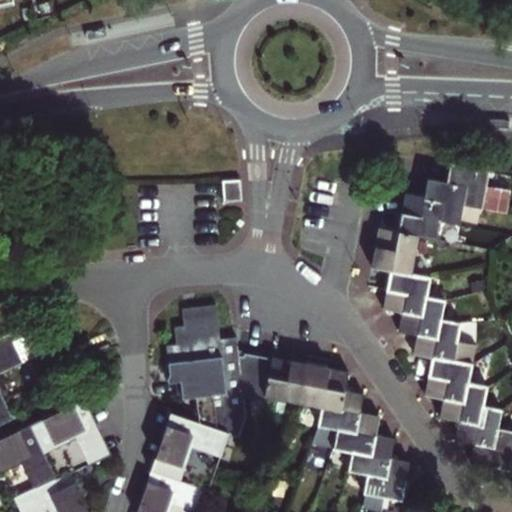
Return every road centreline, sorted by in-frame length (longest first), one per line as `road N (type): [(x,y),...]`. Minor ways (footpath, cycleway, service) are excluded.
road 1 (residential): [(259,271),(336,310),(462,484),(498,498)]
road 2 (tertiary): [(239,14),(193,44),(0,87)]
road 3 (tertiary): [(0,113),(195,91),(238,104)]
road 4 (residential): [(123,278),(135,412),(116,511)]
road 5 (tertiary): [(340,110),(392,93),(511,95)]
road 6 (tertiary): [(511,59),(394,41),(347,17)]
road 7 (residential): [(245,111),(259,162),(259,271)]
road 8 (residential): [(259,271),(289,154),(317,125)]
road 9 (residential): [(259,271),(123,278)]
road 10 (residential): [(123,278),(0,274)]
